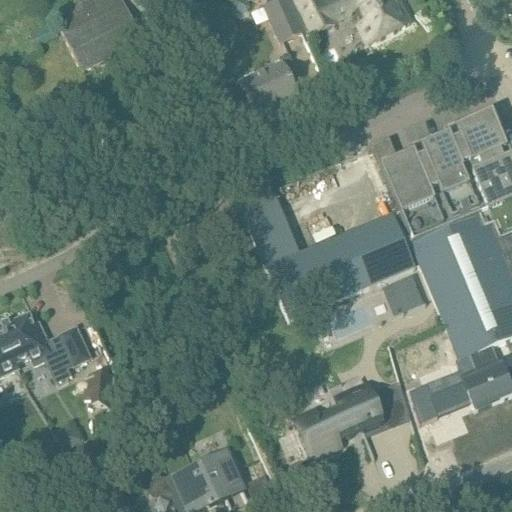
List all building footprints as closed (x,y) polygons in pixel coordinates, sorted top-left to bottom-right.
[(80,11),(55,23),(81,74),(141,43),(123,7),(119,0),(87,0),(77,5),(80,11)] [(263,0),(267,8),(285,0),(263,0)] [(288,0),(285,0),(267,8),(263,10),(279,47),(305,36),(288,0)] [(292,0),(313,40),(334,29),(333,26),(359,13),(365,26),(358,30),(368,49),(409,28),(394,0),(333,0),(322,6),(319,0),(292,0)] [(235,1),(232,8),(235,15),(241,17),(247,15),(249,9),(247,5),(235,1)] [(297,104),(289,86),(281,68),(239,87),(254,119),(272,111),(274,114),(297,104)] [(340,111),(368,97),(360,80),(332,94),(340,111)] [(158,141),(149,123),(145,115),(120,129),(111,113),(95,122),(104,137),(100,140),(102,144),(97,146),(94,150),(93,154),(96,159),(101,161),(105,160),(109,158),(113,165),(158,141)] [(388,144),(371,151),(398,217),(397,218),(419,272),(443,327),(458,365),(459,365),(489,353),(511,343),(511,152),(511,148),(509,149),(509,150),(505,152),(497,133),(495,134),(493,135),(478,128),(477,126),(476,124),(457,132),(457,130),(457,129),(442,134),(443,136),(444,136),(445,140),(422,150),(421,149),(422,148),(421,147),(407,152),(408,154),(410,158),(397,164),(388,144)] [(392,222),(300,261),(266,275),(288,326),(419,272),(397,218),(391,220),(392,222)] [(412,281),(396,287),(408,317),(424,311),(412,281)] [(11,323),(0,327),(0,337),(17,374),(19,373),(17,369),(28,363),(32,373),(57,361),(63,374),(72,370),(73,371),(89,364),(75,334),(59,341),(60,342),(46,348),(39,333),(34,335),(28,321),(13,328),(11,323)] [(0,381),(13,376),(17,374),(0,337),(0,381)] [(466,399),(473,416),(511,400),(511,399),(500,370),(497,371),(489,353),(459,365),(458,365),(455,366),(460,378),(454,387),(460,402),(466,399)] [(398,387),(371,398),(377,411),(401,401),(398,387)] [(314,415),(292,425),(310,467),(341,454),(339,448),(353,442),(361,439),(381,431),(363,389),(332,401),(337,413),(317,422),(314,415)] [(427,404),(411,411),(420,434),(437,427),(427,404)] [(84,449),(70,458),(82,478),(96,469),(84,449)] [(167,481),(170,488),(155,481),(150,494),(153,499),(176,507),(178,511),(196,511),(207,507),(209,511),(216,508),(216,507),(224,503),(228,511),(230,511),(226,504),(241,497),(245,506),(247,505),(234,476),(225,456),(190,471),(190,473),(170,482),(168,477),(165,479),(166,482),(167,481)]
